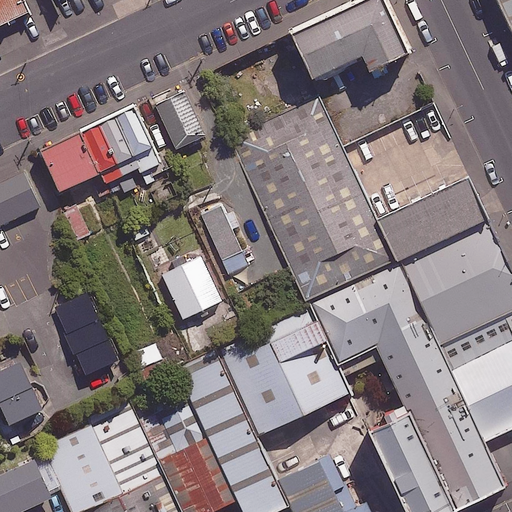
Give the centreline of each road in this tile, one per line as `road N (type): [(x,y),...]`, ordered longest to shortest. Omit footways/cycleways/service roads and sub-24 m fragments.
road 1 (residential): [(239,0),(0,113)]
road 2 (residential): [(511,148),(441,0)]
